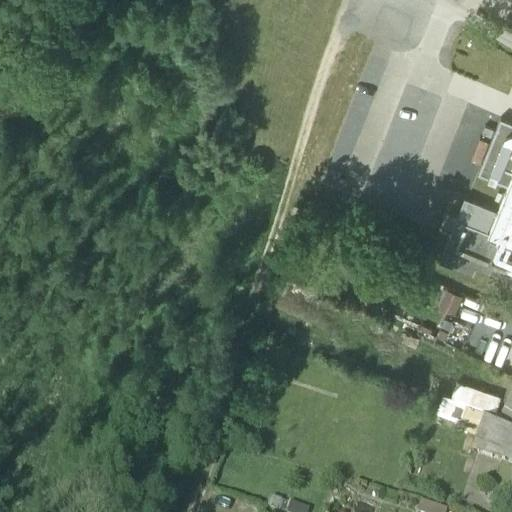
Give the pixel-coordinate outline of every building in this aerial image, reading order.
[(478,181),(507,193),(511,181),(511,130),(500,126),(478,181)] [(330,177),(348,182),(355,161),(337,155),(330,177)] [(511,182),(497,218),(488,240),(511,249),(511,182)] [(464,205),(456,226),(488,240),(497,218),(464,205)] [(511,249),(488,240),(456,226),(455,226),(438,268),(472,282),(474,275),(511,290),(511,249)] [(439,316),(457,322),(464,303),(446,296),(439,316)] [(511,401),(503,418),(511,422),(511,401)] [(511,428),(482,419),(474,442),(511,455),(511,428)] [(448,500),(427,493),(424,503),(444,511),(448,500)]
